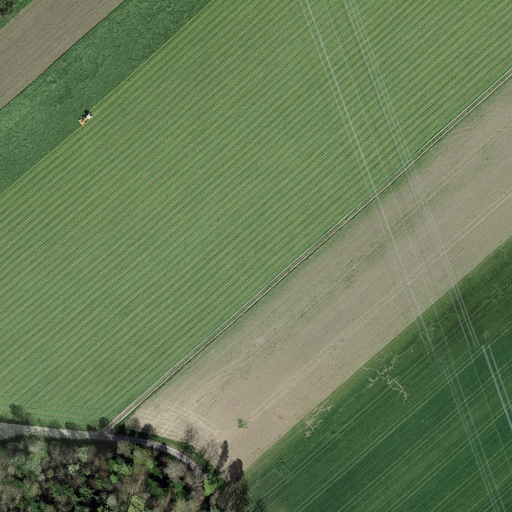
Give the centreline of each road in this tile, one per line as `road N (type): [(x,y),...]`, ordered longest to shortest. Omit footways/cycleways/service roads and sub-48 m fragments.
road 1 (track): [(511,71),(101,437)]
road 2 (track): [(0,438),(101,437),(180,451),(233,511)]
